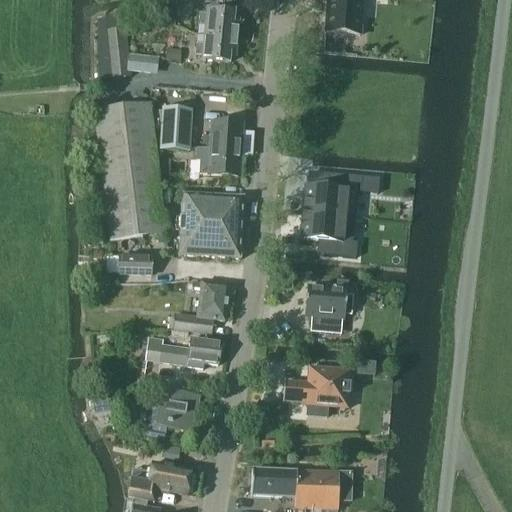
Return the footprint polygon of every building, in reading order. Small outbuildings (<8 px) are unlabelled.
[(327,0),(325,35),(359,38),(362,0),(327,0)] [(203,37),(236,41),(238,24),(233,23),(234,14),(205,11),(205,16),(199,15),(198,27),(204,28),(203,37)] [(123,16),(97,21),(99,81),(111,80),(131,78),(131,74),(129,57),(126,30),(123,16)] [(235,58),(236,41),(203,37),(202,46),(196,45),(195,57),(201,58),(200,63),(228,66),(229,57),(235,58)] [(179,63),(180,53),(166,51),(165,61),(179,63)] [(321,95),(318,125),(340,127),(368,119),(370,95),(397,97),(399,84),(335,79),(335,91),(321,95)] [(109,245),(165,237),(150,106),(94,114),(109,245)] [(161,111),(159,152),(189,154),(192,113),(161,111)] [(239,179),(242,127),(211,125),(210,151),(196,150),(195,162),(199,163),(198,176),(239,179)] [(304,189),(302,215),(354,220),(356,195),(361,195),(363,180),(332,177),(330,191),(307,189),(304,189)] [(240,261),(244,199),(181,195),(178,258),(240,261)] [(302,215),(299,241),(317,243),(326,243),(324,257),(356,260),(357,245),(352,245),(354,220),(302,215)] [(151,278),(151,261),(119,260),(119,258),(107,258),(106,275),(118,275),(151,278)] [(307,288),(304,319),(312,320),(311,336),(329,338),(331,322),(344,323),(345,317),(351,318),(353,299),(346,298),(348,284),(336,283),(336,291),(307,288)] [(224,325),(229,289),(192,284),(191,290),(200,291),(196,320),(175,317),(173,334),(211,338),(213,323),(224,325)] [(188,351),(162,347),(162,341),(148,339),(144,362),(185,368),(203,371),(203,366),(217,368),(220,345),(190,341),(188,351)] [(285,384),(283,405),(308,406),(307,418),(327,419),(328,408),(346,409),(348,373),(309,370),(308,385),(285,384)] [(144,436),(164,440),(166,429),(194,433),(200,398),(154,390),(152,404),(148,403),(134,405),(140,425),(146,426),(144,436)] [(108,397),(91,399),(94,417),(111,414),(108,397)] [(134,501),(146,503),(148,490),(186,499),(192,473),(150,466),(148,480),(131,477),(127,499),(134,501)] [(251,472),(250,497),(284,499),(284,496),(294,497),(294,511),(337,511),(337,476),(295,474),(295,476),(284,476),(285,474),(251,472)] [(145,508),(146,503),(134,501),(131,511),(159,511),(160,511),(145,508)]
